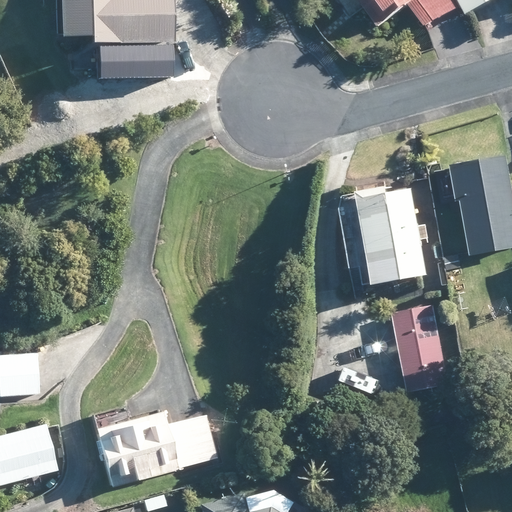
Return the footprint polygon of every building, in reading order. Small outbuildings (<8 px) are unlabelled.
[(180,0),(68,0),(69,34),(70,38),(72,38),(102,38),(102,44),(125,43),(170,43),(181,43),(180,0)] [(462,0),(367,0),(374,9),(390,0),(393,0),(400,12),(415,4),(418,9),(421,7),(433,27),(458,12),(466,7),(462,0)] [(477,14),(501,0),(466,0),(474,15),(477,14)] [(479,256),(511,250),(511,156),(510,157),(459,166),(466,202),(469,201),(479,256)] [(436,275),(420,189),(395,194),(394,187),(366,192),(384,286),(423,278),(436,275)] [(399,319),(415,393),(452,385),(435,306),(398,313),(399,319)] [(43,395),(43,356),(6,355),(5,394),(43,395)] [(209,416),(204,417),(174,426),(170,412),(132,422),(128,407),(122,410),(98,416),(118,487),(221,459),(209,416)] [(40,477),(64,471),(52,425),(0,437),(0,487),(25,481),(40,477)] [(286,506),(290,501),(290,494),(285,490),(278,490),(275,493),(273,495),(274,502),(279,506),(286,506)] [(264,511),(257,511),(254,499),(253,494),(212,504),(214,511),(285,511),(280,509),(264,511)]
